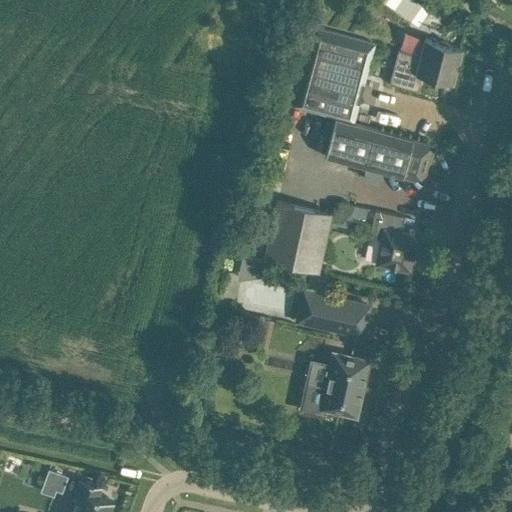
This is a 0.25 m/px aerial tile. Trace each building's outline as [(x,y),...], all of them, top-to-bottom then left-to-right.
[(354,120),(375,42),(315,26),(295,104),(337,116),(354,120)] [(451,74),(455,75),(463,47),(424,37),(419,54),(398,48),(389,81),(418,89),(422,73),(446,80),(447,76),(451,74)] [(326,155),(403,175),(414,178),(425,171),(433,143),(413,138),(413,137),(337,116),(326,155)] [(277,199),(264,258),(319,270),(331,211),(277,199)] [(342,201),(337,223),(362,229),(368,207),(342,201)] [(369,235),(381,237),(376,262),(411,269),(417,243),(410,232),(401,230),(405,215),(375,208),(369,235)] [(304,289),(297,318),(362,333),(369,304),(325,294),(329,275),(310,271),(306,289),(304,289)] [(321,406),(356,413),(368,359),(334,351),(326,383),(309,379),(303,406),(320,410),(321,406)] [(98,494),(101,484),(81,477),(74,496),(77,497),(71,511),(107,511),(113,499),(98,494)]
